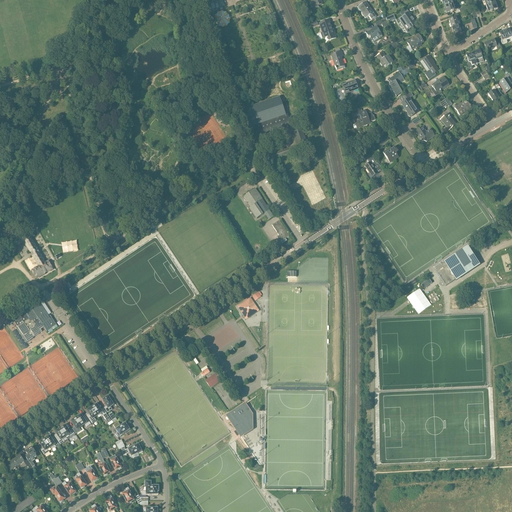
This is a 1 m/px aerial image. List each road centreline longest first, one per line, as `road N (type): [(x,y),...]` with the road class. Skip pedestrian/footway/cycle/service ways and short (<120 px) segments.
road 1 (tertiary): [(331,226),(105,377)]
road 2 (residential): [(423,165),(368,74),(336,0)]
road 3 (tertiary): [(105,377),(0,446)]
